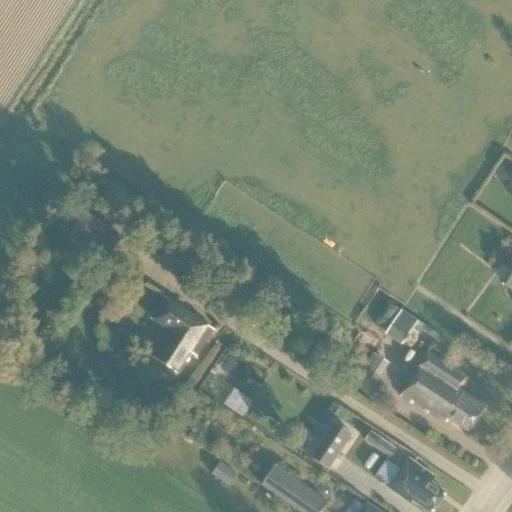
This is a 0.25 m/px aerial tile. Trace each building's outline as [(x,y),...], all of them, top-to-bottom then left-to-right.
[(123,237),(85,214),(70,239),(107,262),(123,237)] [(214,332),(165,299),(151,320),(165,329),(148,355),(178,375),(191,355),(197,358),(214,332)] [(401,347),(418,322),(402,311),(386,336),(401,347)] [(469,434),(486,408),(458,390),(465,379),(424,353),(414,367),(418,369),(400,397),(427,415),(429,412),(446,423),(448,420),(469,434)] [(389,388),(378,381),(389,364),(373,354),(353,385),(380,402),(389,388)] [(238,388),(228,404),(246,415),(256,399),(238,388)] [(331,421),(340,408),(334,403),(325,417),(331,421)] [(311,458),(330,471),(353,436),(334,423),(311,458)] [(390,459),(396,450),(379,439),(373,447),(390,459)] [(434,511),(447,495),(431,484),(436,478),(409,460),(389,489),(411,505),(413,503),(426,511),(434,511)] [(296,511),(322,511),(328,503),(276,466),(261,487),(296,511)]
